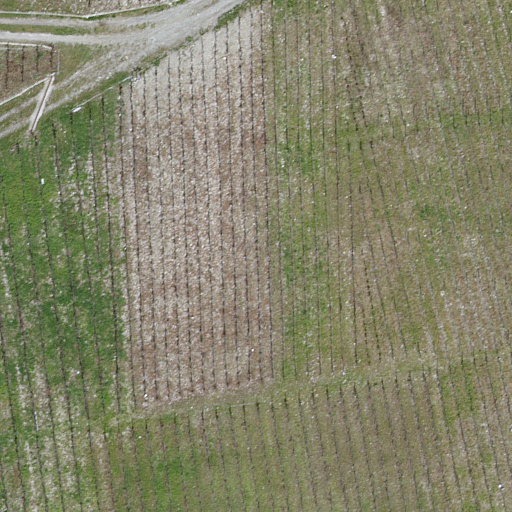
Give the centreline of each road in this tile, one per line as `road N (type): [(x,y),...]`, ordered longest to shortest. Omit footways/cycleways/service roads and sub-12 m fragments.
road 1 (track): [(221,0),(186,29),(0,128)]
road 2 (track): [(0,24),(186,29)]
